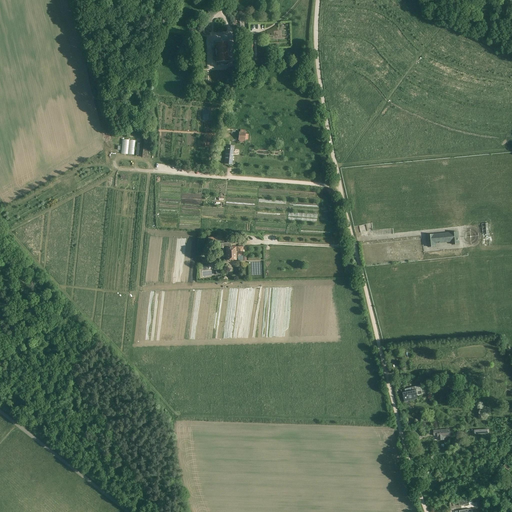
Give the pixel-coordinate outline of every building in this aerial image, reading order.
[(228,42),(215,42),(216,52),(228,52),(228,42)] [(249,54),(255,54),(254,43),(249,43),(249,44),(243,45),(243,49),(243,53),(249,53),(249,54)] [(216,62),(228,62),(228,52),(216,52),(216,62)] [(136,157),(139,157),(140,151),(149,152),(149,149),(146,148),(146,142),(143,142),(143,148),(137,148),(136,157)] [(233,165),(235,147),(227,146),(225,165),(233,165)] [(452,245),(459,244),(458,232),(427,236),(428,247),(435,246),(434,243),(452,241),(452,245)] [(236,247),(231,247),(231,243),(222,243),(223,257),(226,257),(226,260),(236,260),(236,256),(243,256),(243,246),(236,247)] [(423,395),(421,385),(410,388),(405,389),(406,391),(403,392),(405,401),(415,399),(418,398),(417,396),(423,395)] [(450,429),(433,430),(434,436),(437,435),(437,437),(437,441),(444,440),(444,437),(451,437),(450,429)]
